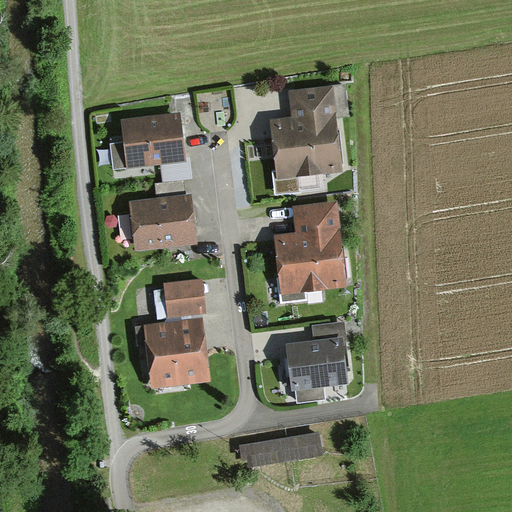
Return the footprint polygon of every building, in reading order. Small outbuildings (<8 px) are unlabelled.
[(291,121),(269,124),(276,179),(340,170),(329,89),(287,95),(291,121)] [(176,115),(119,123),(125,168),(181,160),(176,115)] [(189,195),(128,202),(133,252),(194,245),(189,195)] [(297,236),(272,239),(280,297),(341,289),(329,207),(293,212),(297,236)] [(200,283),(166,287),(169,316),(203,312),(200,283)] [(202,323),(141,330),(148,388),(209,381),(202,323)] [(341,340),(281,348),(287,389),(347,381),(341,340)] [(319,435),(241,447),(244,468),(323,456),(319,435)]
